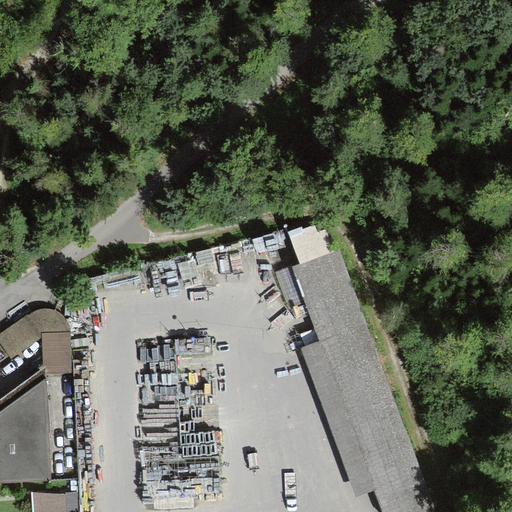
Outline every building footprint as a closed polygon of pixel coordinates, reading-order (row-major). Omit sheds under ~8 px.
[(431,511),(339,249),(294,264),(321,343),(304,349),(356,496),(375,490),(382,511),(403,511),(409,510),(409,511),(431,511)] [(29,317),(0,334),(0,343),(12,361),(43,339),(44,370),(47,369),(48,375),(72,374),(70,330),(69,324),(64,318),(59,313),(51,311),(45,310),(38,312),(29,317)] [(0,415),(48,381),(48,375),(47,369),(44,370),(0,402),(0,415)] [(0,485),(52,484),(48,381),(0,415),(0,485)] [(66,511),(66,495),(31,495),(32,511),(66,511)]
